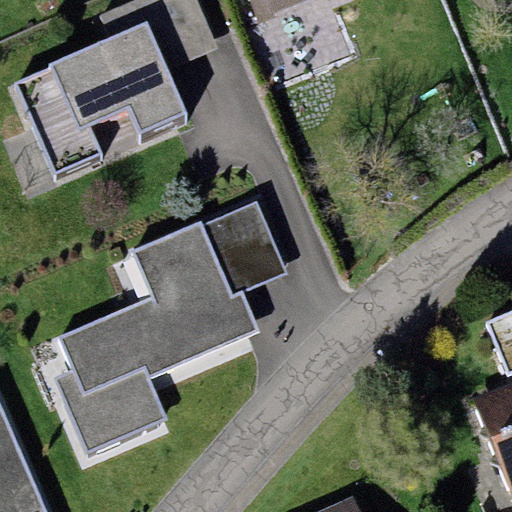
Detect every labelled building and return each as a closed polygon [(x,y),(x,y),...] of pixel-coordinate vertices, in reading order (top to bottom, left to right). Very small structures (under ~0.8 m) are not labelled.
[(109,39),(10,82),(52,176),(103,153),(91,125),(127,109),(139,137),(187,116),(167,73),(219,50),(196,0),(133,0),(99,15),(109,39)] [(250,0),(259,20),(308,0),(250,0)] [(254,198),(132,249),(151,295),(57,335),(72,370),(53,377),(86,456),(167,422),(148,378),(260,331),(244,294),(287,276),(254,198)] [(511,309),(484,321),(506,376),(511,374),(511,309)] [(511,380),(471,397),(511,494),(511,380)] [(47,511),(0,399),(0,511),(47,511)] [(358,511),(353,498),(321,511),(358,511)]
